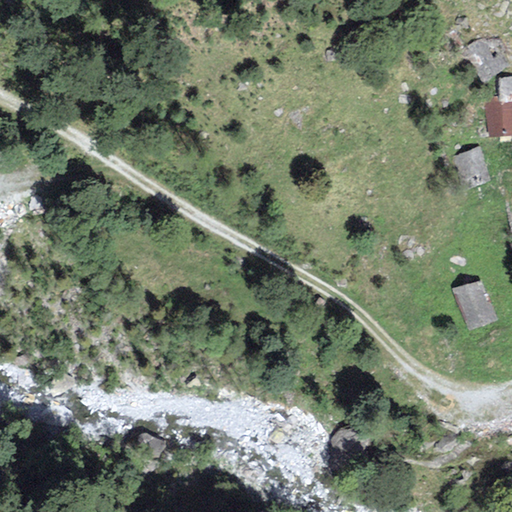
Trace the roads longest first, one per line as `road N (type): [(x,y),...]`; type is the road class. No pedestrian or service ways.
road 1 (unclassified): [(511,388),(471,398),(431,388),(318,285),(211,228),(78,136),(0,97)]
road 2 (track): [(120,165),(0,181)]
